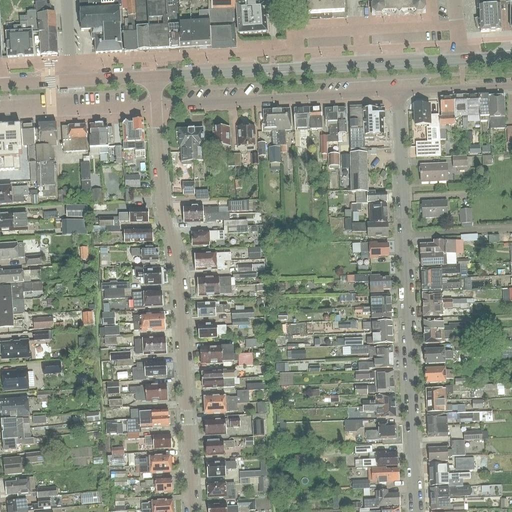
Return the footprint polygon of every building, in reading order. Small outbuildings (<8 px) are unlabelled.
[(79,0),(81,32),(91,31),(92,41),(95,41),(96,54),(121,53),(119,10),(118,0),(79,0)] [(137,27),(135,0),(126,0),(128,27),(123,28),(124,53),(138,52),(139,52),(137,27)] [(150,51),(149,26),(147,0),(135,0),(137,27),(139,52),(150,51)] [(147,0),(149,26),(150,51),(167,50),(170,50),(168,25),(168,16),(167,16),(165,0),(147,0)] [(181,50),(180,36),(179,22),(177,0),(165,0),(167,16),(168,16),(168,25),(170,50),(179,50),(181,50)] [(177,0),(179,22),(180,36),(181,50),(191,49),(213,48),(212,34),(211,11),(209,0),(177,0)] [(212,0),(213,9),(237,8),(238,34),(257,34),(266,32),(265,4),(254,4),(254,1),(236,2),(236,0),(212,0)] [(304,0),(305,20),(312,20),(320,20),(327,19),(332,19),(333,19),(340,19),(347,18),(346,0),(304,0)] [(375,18),(379,18),(397,17),(400,16),(400,17),(417,16),(420,16),(421,16),(425,12),(425,10),(424,10),(424,8),(425,8),(424,0),(367,0),(367,9),(371,9),(371,10),(371,13),(371,14),(375,18)] [(480,19),(475,20),(478,29),(480,29),(480,33),(501,32),(500,7),(499,7),(498,0),(476,0),(477,10),(479,10),(480,19)] [(40,44),(41,55),(57,55),(55,14),(51,14),(51,6),(47,6),(47,2),(35,3),(36,15),(37,16),(38,29),(39,44),(40,44)] [(212,34),(213,48),(235,47),(234,25),(232,25),(232,19),(234,19),(233,10),(211,11),(212,34)] [(6,34),(8,58),(33,57),(32,33),(36,33),(35,13),(28,13),(28,18),(20,18),(21,27),(14,28),(14,33),(6,34)] [(467,117),(466,96),(453,97),(454,117),(463,117),(463,119),(462,119),(463,129),(467,129),(468,129),(467,117)] [(479,109),(478,96),(466,96),(467,117),(479,116),(479,109)] [(489,116),(488,97),(488,96),(478,96),(479,109),(479,116),(479,122),(487,122),(486,116),(489,116)] [(504,96),(495,97),(488,97),(489,116),(486,116),(487,122),(490,122),(490,130),(505,130),(504,118),(505,118),(504,97),(504,96)] [(440,98),(440,100),(441,117),(439,117),(439,129),(440,141),(446,141),(445,126),(455,125),(454,117),(453,97),(445,98),(440,98)] [(439,129),(439,117),(439,116),(431,116),(430,106),(413,106),(414,126),(426,126),(429,126),(429,128),(426,128),(427,141),(440,141),(439,129)] [(310,130),(310,109),(294,110),(295,147),(300,147),(300,131),(310,130)] [(321,109),(310,109),(310,130),(322,130),(321,109)] [(345,109),(336,110),(338,142),(342,142),(342,135),(345,134),(345,121),(346,121),(345,111),(345,109)] [(350,155),(350,169),(351,193),(356,192),(356,205),(357,205),(367,205),(368,203),(386,203),(386,194),(375,194),(375,192),(368,192),(368,186),(367,186),(366,150),(365,150),(365,139),(384,139),(383,120),(384,120),(384,109),(376,110),(376,109),(363,109),(363,110),(349,111),(350,131),(350,150),(350,155)] [(290,110),(277,111),(278,131),(279,132),(280,146),(285,146),(284,132),(291,131),(291,128),(290,110)] [(338,142),(336,110),(325,110),(326,128),(329,128),(330,143),(338,142)] [(273,147),(280,146),(279,132),(278,131),(277,111),(263,112),(264,123),(262,124),(262,133),(272,132),(273,147)] [(145,151),(144,143),(143,132),(143,122),(132,122),(132,124),(131,124),(131,122),(124,123),(122,125),(124,142),(123,142),(123,150),(135,149),(135,152),(145,151)] [(38,130),(34,130),(36,163),(37,188),(43,187),(43,198),(55,198),(53,147),(57,147),(56,128),(56,125),(47,125),(38,125),(38,130)] [(99,148),(98,125),(91,126),(91,137),(89,137),(90,148),(99,148)] [(98,125),(99,148),(108,148),(108,137),(112,137),(112,128),(107,128),(107,125),(98,125)] [(0,171),(20,170),(19,155),(22,155),(20,127),(20,126),(14,127),(14,130),(8,130),(8,127),(0,127),(0,171)] [(29,164),(36,163),(34,130),(34,126),(21,127),(22,145),(22,147),(28,147),(29,164)] [(87,127),(86,126),(68,127),(61,127),(63,153),(87,151),(87,137),(86,137),(86,127),(87,127)] [(254,152),(254,147),(255,147),(254,141),(253,141),(252,137),(255,137),(255,127),(245,128),(245,126),(238,127),(238,128),(237,128),(239,150),(246,150),(246,152),(254,152)] [(229,157),(229,155),(228,129),(212,130),(213,158),(227,157),(229,157)] [(181,150),(182,161),(182,167),(192,166),(192,163),(204,162),(203,149),(204,149),(203,130),(179,131),(179,150),(181,150)] [(440,141),(427,141),(427,143),(416,143),(416,158),(440,157),(440,141)] [(469,154),(480,154),(479,146),(469,146),(469,154)] [(280,163),(279,147),(269,148),(270,164),(280,163)] [(328,170),(334,170),(339,170),(339,155),(328,155),(328,170)] [(350,169),(350,155),(341,155),(341,170),(350,169)] [(467,157),(452,157),(453,168),(467,167),(467,157)] [(482,166),(492,165),(492,157),(482,158),(482,166)] [(91,193),(89,163),(83,164),(80,164),(82,194),(91,193)] [(447,164),(420,166),(421,183),(448,182),(447,164)] [(139,179),(125,179),(125,188),(139,187),(139,179)] [(182,183),(183,196),(194,195),(194,183),(182,183)] [(0,196),(23,196),(28,195),(28,188),(11,189),(11,188),(0,188),(0,196)] [(101,190),(92,190),(92,203),(102,203),(101,190)] [(208,200),(208,191),(195,191),(196,200),(208,200)] [(23,196),(0,196),(0,205),(12,204),(23,203),(23,196)] [(446,201),(422,202),(422,219),(447,218),(446,201)] [(249,212),(249,202),(228,202),(228,213),(249,212)] [(369,224),(387,224),(387,205),(369,206),(369,224)] [(87,206),(67,207),(67,218),(87,217),(87,206)] [(184,216),(218,215),(218,208),(202,209),(202,207),(183,208),(184,216)] [(99,227),(105,227),(120,227),(120,223),(129,223),(148,223),(148,210),(147,210),(146,210),(138,210),(137,209),(129,209),(129,214),(119,214),(119,218),(99,218),(99,227)] [(471,210),(459,211),(460,225),(472,224),(471,210)] [(0,224),(27,223),(26,213),(2,215),(2,216),(0,216),(0,224)] [(218,215),(184,216),(184,224),(203,223),(203,221),(218,220),(218,215)] [(65,221),(65,235),(86,235),(86,221),(65,221)] [(27,223),(0,224),(0,231),(3,231),(3,232),(27,230),(27,223)] [(387,224),(369,224),(368,224),(352,225),(352,233),(368,233),(368,238),(388,238),(387,224)] [(224,232),(224,235),(227,235),(248,234),(248,227),(223,228),(224,232)] [(138,243),(139,244),(141,244),(142,242),(153,242),(153,241),(154,240),(154,238),(153,237),(152,230),(125,231),(125,243),(138,243)] [(209,233),(192,233),(192,239),(192,240),(192,244),(192,245),(192,246),(202,246),(204,247),(205,247),(207,246),(208,246),(208,241),(224,241),(224,235),(224,232),(209,233)] [(377,244),(369,244),(369,242),(360,243),(360,254),(369,253),(370,259),(378,259),(378,256),(389,256),(388,245),(377,246),(377,244)] [(440,267),(443,266),(442,255),(443,254),(455,254),(455,242),(443,243),(443,242),(433,242),(434,245),(420,246),(420,256),(421,256),(421,268),(440,267)] [(0,260),(18,259),(17,244),(0,245),(0,260)] [(157,250),(153,250),(153,248),(145,248),(145,249),(140,249),(140,250),(131,250),(131,257),(141,257),(141,263),(149,262),(149,261),(159,261),(159,255),(157,255),(157,250)] [(260,249),(249,249),(249,260),(260,259),(260,249)] [(194,255),(194,263),(224,262),(231,262),(231,254),(216,254),(194,255)] [(28,266),(29,267),(41,266),(41,257),(25,258),(26,267),(28,266)] [(224,262),(194,263),(195,272),(217,271),(217,270),(227,270),(227,267),(224,267),(224,262)] [(23,267),(23,272),(2,273),(2,271),(0,271),(0,285),(3,286),(3,284),(29,283),(29,267),(28,266),(26,267),(23,267)] [(421,281),(442,279),(441,276),(460,275),(460,271),(459,266),(458,266),(443,266),(443,267),(440,267),(441,269),(421,270),(421,281)] [(80,274),(80,279),(89,279),(89,267),(77,267),(77,274),(80,274)] [(40,268),(29,269),(30,277),(40,276),(40,268)] [(135,279),(144,278),(144,286),(162,285),(161,278),(160,278),(160,270),(150,271),(150,269),(145,269),(145,271),(144,271),(143,268),(135,269),(135,279)] [(347,284),(354,284),(370,283),(370,293),(383,293),(383,290),(390,290),(390,279),(380,279),(379,277),(371,277),(371,276),(347,277),(347,284)] [(196,288),(231,287),(230,279),(214,279),(212,278),(206,278),(205,280),(196,280),(196,288)] [(442,284),(442,279),(421,281),(422,292),(461,290),(461,283),(442,284)] [(110,284),(102,284),(102,290),(105,290),(124,289),(130,289),(130,283),(117,283),(117,282),(110,282),(110,284)] [(43,283),(32,284),(10,285),(10,288),(0,288),(0,302),(12,302),(12,301),(23,301),(23,293),(43,292),(43,283)] [(273,292),(285,291),(285,284),(273,284),(273,292)] [(231,287),(196,288),(197,296),(205,296),(207,298),(213,297),(214,295),(219,295),(231,294),(231,287)] [(124,289),(105,290),(105,300),(125,299),(124,289)] [(134,309),(144,308),(146,308),(147,309),(151,309),(152,308),(163,307),(163,305),(164,304),(164,301),(162,300),(162,292),(132,294),(133,302),(134,302),(134,309)] [(452,304),(452,301),(442,301),(441,294),(422,295),(423,306),(452,304)] [(339,303),(355,302),(367,302),(366,295),(355,295),(350,295),(350,296),(339,296),(339,303)] [(371,308),(391,307),(390,296),(371,297),(371,308)] [(53,299),(41,300),(41,308),(54,307),(53,299)] [(24,308),(23,301),(12,301),(12,302),(0,302),(0,315),(13,315),(13,308),(24,308)] [(228,306),(215,307),(215,304),(198,305),(198,318),(216,317),(216,315),(225,314),(225,311),(229,311),(228,306)] [(452,308),(452,304),(423,306),(423,318),(442,317),(442,309),(452,309),(452,308)] [(391,307),(371,308),(362,308),(362,313),(371,313),(372,319),(391,319),(391,307)] [(233,320),(247,319),(254,319),(254,311),(234,312),(232,314),(233,320)] [(115,326),(114,314),(102,315),(103,326),(115,326)] [(17,315),(13,315),(0,315),(0,329),(14,328),(13,323),(18,323),(17,315)] [(134,324),(164,323),(164,316),(155,316),(155,315),(146,316),(146,317),(133,318),(134,324)] [(53,318),(29,320),(30,331),(54,329),(53,318)] [(423,321),(424,333),(454,331),(460,331),(460,326),(453,326),(453,327),(443,328),(443,320),(423,321)] [(372,334),(392,333),(391,322),(372,323),(362,324),(362,331),(369,331),(369,334),(372,334)] [(134,324),(134,330),(134,331),(146,331),(146,332),(156,331),(156,330),(165,330),(164,323),(134,324)] [(199,339),(217,339),(216,336),(226,336),(226,327),(216,327),(216,326),(199,326),(199,339)] [(118,327),(105,328),(105,329),(99,330),(100,337),(105,337),(118,336),(118,327)] [(454,331),(424,333),(424,345),(444,344),(444,340),(449,340),(449,338),(454,338),(454,331)] [(48,333),(34,333),(34,341),(48,341),(48,333)] [(392,345),(392,333),(372,334),(372,339),(366,340),(367,345),(373,345),(392,345)] [(117,346),(117,338),(104,338),(105,347),(117,346)] [(135,349),(166,347),(165,340),(157,340),(156,339),(142,340),(142,342),(135,343),(135,349)] [(259,348),(259,340),(245,341),(246,349),(259,348)] [(17,343),(1,344),(2,360),(29,358),(28,341),(17,342),(17,343)] [(200,350),(200,356),(234,355),(233,347),(222,348),(222,346),(208,347),(208,349),(200,350)] [(166,347),(135,349),(136,354),(143,354),(143,356),(158,355),(158,354),(166,353),(166,347)] [(369,347),(360,347),(350,347),(350,355),(369,354),(369,358),(374,358),(393,358),(392,348),(369,348),(369,347)] [(424,351),(425,365),(445,364),(445,360),(453,360),(452,352),(444,352),(444,350),(424,351)] [(305,359),(304,351),(291,352),(287,352),(287,359),(291,359),(291,360),(305,359)] [(234,355),(200,356),(201,364),(209,363),(209,365),(222,364),(222,363),(234,363),(234,355)] [(253,356),(238,356),(239,366),(253,365),(253,356)] [(393,358),(374,358),(374,363),(368,364),(358,364),(358,372),(369,372),(369,370),(393,369),(393,358)] [(43,364),(44,374),(61,373),(60,363),(43,364)] [(136,365),(137,372),(144,372),(145,378),(147,378),(153,378),(153,376),(166,376),(166,373),(168,373),(167,365),(165,365),(165,363),(144,364),(136,365)] [(288,364),(275,365),(276,373),(288,372),(288,364)] [(268,366),(258,366),(258,377),(268,377),(268,366)] [(17,372),(17,373),(3,374),(4,391),(29,389),(27,369),(17,370),(17,372)] [(445,369),(425,370),(426,384),(445,383),(445,379),(453,379),(453,371),(445,372),(445,369)] [(202,382),(229,380),(234,380),(233,371),(223,372),(222,371),(222,372),(215,373),(215,372),(211,372),(211,373),(201,373),(202,382)] [(369,380),(374,379),(374,382),(394,382),(393,372),(372,373),(372,374),(369,374),(369,372),(355,372),(355,381),(369,380)] [(234,380),(229,380),(202,382),(202,389),(223,388),(223,389),(234,388),(234,380)] [(394,382),(374,382),(374,387),(367,387),(355,387),(355,396),(368,396),(368,394),(394,393),(394,382)] [(120,395),(119,383),(107,384),(107,395),(120,395)] [(497,397),(497,396),(511,395),(510,385),(465,387),(455,387),(445,388),(445,390),(442,390),(442,389),(426,390),(426,402),(446,401),(446,396),(453,395),(453,396),(462,395),(462,399),(469,399),(469,398),(480,398),(480,397),(485,397),(485,398),(497,397)] [(140,388),(134,389),(130,389),(130,395),(135,394),(168,393),(168,386),(158,386),(145,387),(140,388)] [(249,392),(247,392),(237,392),(238,398),(229,399),(229,398),(219,398),(219,397),(213,398),(213,399),(205,399),(205,400),(203,400),(204,406),(237,405),(237,401),(249,401),(249,392)] [(56,403),(56,393),(37,394),(38,403),(46,403),(47,407),(50,407),(50,403),(56,403)] [(168,393),(135,394),(135,401),(141,401),(141,402),(145,402),(159,402),(159,401),(169,400),(168,393)] [(363,408),(395,406),(395,396),(379,397),(379,396),(375,396),(375,402),(362,402),(363,408)] [(28,399),(0,401),(2,419),(29,417),(28,401),(28,399)] [(446,406),(446,401),(426,402),(427,413),(446,412),(451,411),(451,406),(446,406)] [(483,401),(472,401),(472,410),(482,410),(483,401)] [(264,403),(257,404),(258,414),(265,414),(264,403)] [(237,405),(204,406),(204,413),(205,413),(206,414),(214,414),(214,415),(220,414),(220,413),(226,413),(237,412),(237,405)] [(359,414),(363,413),(376,413),(376,419),(380,419),(380,418),(395,418),(395,406),(363,408),(359,408),(359,414)] [(139,410),(140,420),(169,418),(168,417),(170,417),(170,412),(168,412),(168,411),(160,411),(160,409),(139,410)] [(98,413),(86,414),(87,423),(99,422),(98,413)] [(485,423),(494,422),(493,413),(456,415),(457,421),(467,420),(467,423),(485,422),(485,423)] [(447,427),(447,415),(443,415),(427,416),(427,428),(447,427)] [(46,417),(32,418),(33,425),(46,424),(46,417)] [(169,418),(140,420),(127,421),(127,435),(139,434),(140,434),(140,430),(161,429),(161,427),(169,426),(169,425),(170,425),(170,420),(169,420),(169,418)] [(3,429),(3,431),(23,430),(26,430),(30,429),(29,425),(29,419),(1,421),(2,429),(3,429)] [(206,430),(204,430),(204,435),(206,435),(206,436),(225,435),(225,429),(240,428),(239,420),(226,421),(224,422),(224,421),(224,422),(219,422),(219,420),(215,420),(215,422),(205,423),(206,430)] [(116,421),(108,421),(109,435),(119,435),(119,425),(116,425),(116,421)] [(263,421),(252,422),(253,438),(264,437),(263,421)] [(362,421),(344,422),(344,433),(355,433),(360,429),(362,428),(362,421)] [(366,441),(379,441),(396,440),(396,426),(387,427),(387,425),(378,425),(379,431),(366,432),(366,441)] [(447,427),(427,428),(428,439),(444,438),(448,437),(447,427)] [(30,429),(26,430),(23,430),(3,431),(3,433),(2,433),(3,441),(31,439),(30,434),(30,429)] [(481,432),(463,433),(464,441),(482,440),(481,433),(481,432)] [(153,447),(153,448),(153,450),(172,449),(170,436),(145,438),(146,447),(153,447)] [(31,439),(3,441),(3,453),(17,452),(17,448),(16,446),(21,445),(21,446),(34,446),(34,439),(31,439)] [(452,463),(452,458),(452,457),(465,456),(464,448),(464,441),(451,442),(451,451),(447,451),(447,448),(428,449),(429,462),(447,462),(447,463),(452,463)] [(219,442),(207,443),(207,444),(205,444),(205,448),(206,456),(224,455),(224,450),(235,449),(235,443),(219,443),(219,442)] [(354,448),(355,455),(369,454),(372,454),(372,447),(354,448)] [(26,458),(20,459),(4,460),(5,476),(21,474),(21,465),(44,463),(43,453),(25,455),(26,458)] [(376,454),(372,454),(369,454),(369,460),(362,460),(362,468),(397,466),(397,454),(385,455),(385,453),(376,453),(376,454)] [(111,456),(112,467),(124,466),(123,455),(111,456)] [(140,467),(171,465),(172,465),(172,458),(170,458),(170,457),(162,457),(161,457),(148,458),(146,459),(146,460),(139,460),(140,467)] [(473,459),(455,460),(456,471),(474,471),(473,459)] [(489,470),(489,459),(476,459),(476,471),(489,470)] [(236,463),(205,464),(205,477),(226,476),(225,470),(236,470),(236,463)] [(429,465),(429,476),(448,475),(448,464),(429,465)] [(140,467),(140,474),(150,474),(150,475),(163,474),(163,473),(171,472),(171,465),(140,467)] [(372,482),(378,482),(378,485),(387,484),(387,482),(398,482),(398,470),(386,471),(386,469),(378,469),(378,468),(372,469),(372,482)] [(448,475),(429,476),(429,487),(452,487),(452,488),(463,488),(463,480),(470,480),(470,474),(448,475)] [(268,477),(258,478),(259,493),(269,492),(268,477)] [(37,493),(37,499),(49,498),(57,497),(56,489),(56,488),(36,489),(36,490),(35,490),(34,478),(16,480),(16,483),(5,484),(6,496),(17,495),(18,497),(30,496),(30,494),(37,493)] [(141,489),(145,489),(155,489),(156,494),(173,493),(173,492),(173,491),(172,480),(145,482),(145,484),(140,484),(141,489)] [(369,482),(352,482),(353,490),(369,490),(369,482)] [(224,484),(207,485),(208,498),(219,498),(219,499),(223,499),(223,497),(224,497),(225,501),(234,500),(234,484),(225,485),(224,484)] [(469,488),(463,488),(452,488),(452,489),(430,490),(430,500),(450,500),(450,497),(470,497),(470,496),(471,494),(471,490),(469,488)] [(81,493),(82,504),(99,503),(98,492),(81,493)] [(379,509),(379,507),(399,506),(398,495),(388,495),(388,492),(376,493),(376,500),(363,500),(364,510),(379,509)] [(7,503),(7,511),(32,511),(34,511),(43,510),(43,509),(51,508),(61,507),(60,497),(57,497),(49,498),(37,499),(38,504),(31,505),(31,507),(27,508),(26,501),(7,503)] [(115,500),(115,511),(125,511),(124,499),(115,500)] [(450,500),(430,500),(431,511),(453,510),(452,511),(457,511),(464,511),(464,505),(453,505),(450,505),(450,500)] [(141,505),(141,511),(173,509),(173,502),(163,502),(163,501),(157,501),(157,502),(148,503),(148,504),(141,505)] [(237,502),(237,507),(238,507),(249,507),(249,511),(255,511),(255,501),(237,502)]
